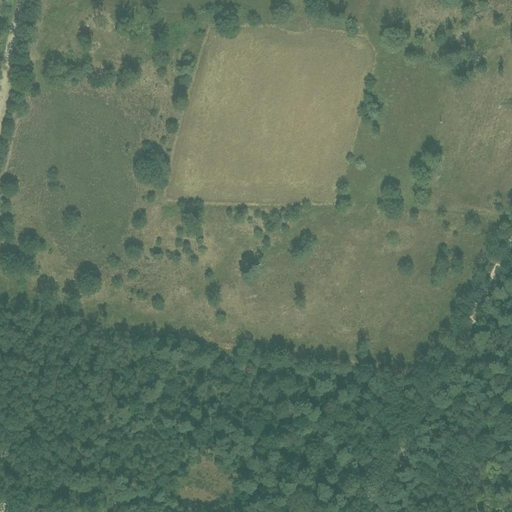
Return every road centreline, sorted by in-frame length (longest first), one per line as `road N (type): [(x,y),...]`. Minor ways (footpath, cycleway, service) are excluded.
road 1 (track): [(375,511),(511,248)]
road 2 (track): [(511,218),(332,200)]
